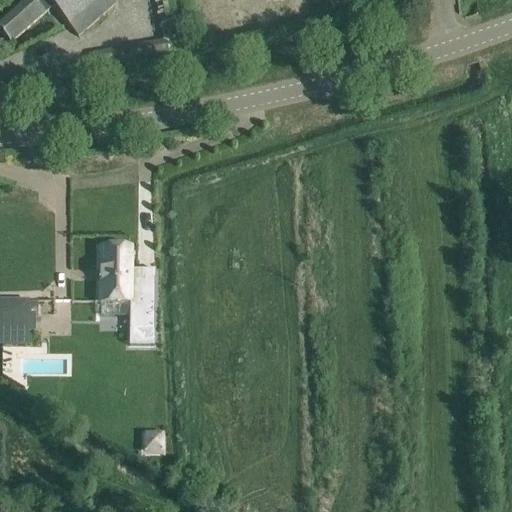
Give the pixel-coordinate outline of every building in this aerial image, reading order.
[(30,0),(23,0),(0,20),(0,34),(9,45),(52,8),(78,38),(116,5),(111,0),(33,0),(32,1),(30,0)] [(168,0),(155,0),(163,46),(94,57),(96,71),(178,57),(168,0)] [(247,10),(233,13),(237,30),(251,27),(247,10)] [(100,249),(100,305),(131,305),(131,317),(130,347),(154,347),(155,283),(131,283),(131,249),(100,249)] [(0,317),(27,317),(27,305),(0,305),(0,349),(27,349),(27,337),(0,337),(0,317)]
